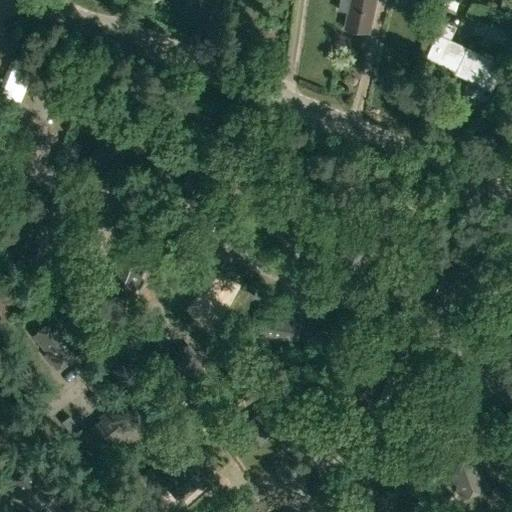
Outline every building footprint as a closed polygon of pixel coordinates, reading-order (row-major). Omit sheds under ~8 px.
[(340,0),(338,12),(347,14),(345,27),(369,32),(375,0),(340,0)] [(437,35),(427,57),(458,70),(457,73),(491,89),(502,64),(468,49),(465,54),(447,46),(449,40),(437,35)] [(35,89),(20,126),(42,135),(50,115),(54,116),(61,100),(35,89)] [(68,94),(65,103),(74,106),(77,97),(68,94)] [(110,121),(94,158),(115,168),(124,147),(128,148),(135,132),(110,121)] [(225,144),(222,151),(233,156),(236,149),(225,144)] [(195,151),(178,194),(200,203),(209,181),(213,182),(221,162),(195,151)] [(269,190),(254,227),(276,236),(285,215),(289,216),(295,200),(269,190)] [(34,211),(17,247),(38,257),(47,236),(51,238),(58,222),(34,211)] [(74,217),(69,229),(77,232),(82,221),(74,217)] [(360,226),(345,263),(367,272),(375,251),(379,253),(385,236),(360,226)] [(317,245),(326,249),(331,238),(322,234),(317,245)] [(416,237),(413,244),(424,249),(427,242),(416,237)] [(117,266),(109,287),(131,296),(147,259),(121,248),(114,264),(117,266)] [(429,273),(420,294),(443,303),(457,266),(432,256),(425,272),(429,273)] [(79,266),(91,271),(94,261),(83,257),(79,266)] [(258,285),(254,296),(262,299),(266,287),(258,285)] [(261,307),(256,334),(295,342),(300,319),(278,314),(278,310),(261,307)] [(54,319),(32,337),(46,354),(43,357),(54,371),(79,351),(54,319)] [(93,341),(86,346),(94,356),(101,351),(93,341)] [(187,345),(166,363),(190,394),(209,379),(195,362),(198,359),(187,345)] [(153,356),(144,363),(149,370),(159,362),(153,356)] [(399,359),(351,377),(362,404),(395,391),(396,395),(409,391),(399,359)] [(0,389),(0,409),(9,401),(0,389)] [(279,399),(246,422),(260,442),(280,428),(282,431),(295,422),(279,399)] [(103,421),(85,434),(100,453),(132,429),(115,407),(101,417),(103,421)] [(70,417),(63,422),(71,431),(78,426),(70,417)] [(473,449),(448,460),(464,497),(486,487),(477,467),(481,466),(473,449)] [(196,454),(165,481),(181,499),(198,484),(201,487),(214,475),(196,454)] [(28,463),(6,480),(17,494),(20,492),(34,510),(53,495),(28,463)] [(150,468),(141,476),(146,482),(156,475),(150,468)] [(122,497),(114,505),(120,511),(128,503),(122,497)]
